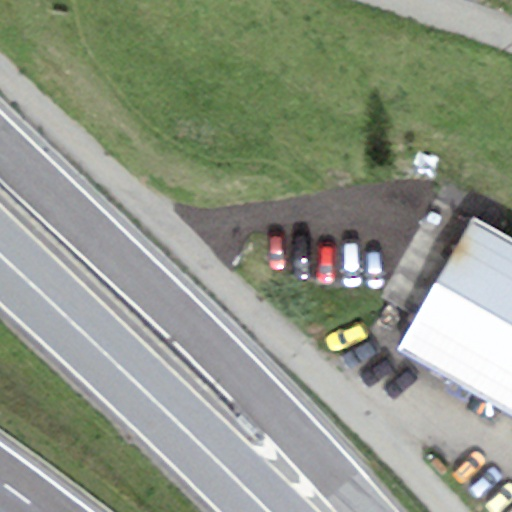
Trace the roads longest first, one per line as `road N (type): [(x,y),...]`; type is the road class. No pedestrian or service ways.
road 1 (unclassified): [(447,511),(226,285),(0,72)]
road 2 (primary): [(364,511),(252,385),(0,146)]
road 3 (primary): [(266,511),(0,256)]
